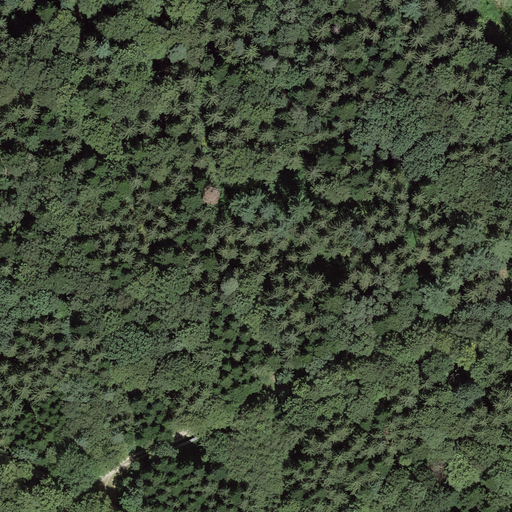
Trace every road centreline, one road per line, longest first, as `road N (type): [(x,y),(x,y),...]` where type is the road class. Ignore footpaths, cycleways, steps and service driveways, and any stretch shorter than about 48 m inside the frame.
road 1 (track): [(63,486),(511,291)]
road 2 (track): [(117,511),(0,460)]
